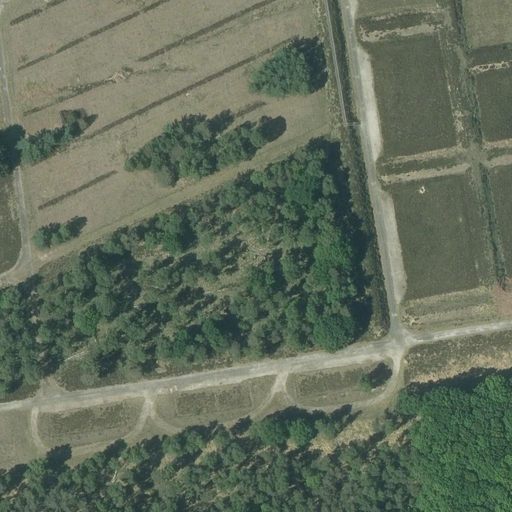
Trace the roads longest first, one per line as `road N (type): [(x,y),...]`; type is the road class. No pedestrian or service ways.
road 1 (track): [(397,342),(0,405)]
road 2 (track): [(397,342),(344,0)]
road 3 (track): [(0,87),(36,364)]
